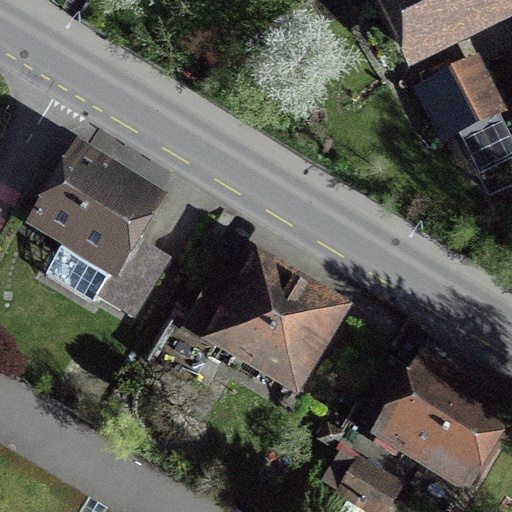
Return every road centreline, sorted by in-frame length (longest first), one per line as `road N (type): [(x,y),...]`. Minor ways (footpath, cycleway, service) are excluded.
road 1 (tertiary): [(69,82),(511,358)]
road 2 (unclassified): [(0,201),(69,82)]
